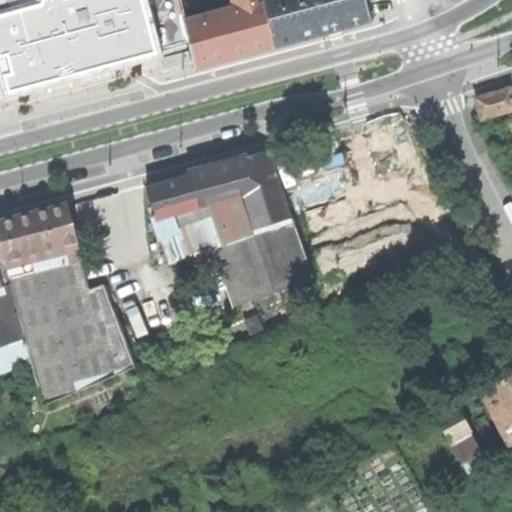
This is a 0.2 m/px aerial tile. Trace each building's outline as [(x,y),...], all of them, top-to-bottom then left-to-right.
[(3,0),(0,1),(0,74),(5,93),(191,43),(184,17),(180,0),(3,0)] [(231,57),(274,45),(263,0),(232,0),(234,3),(184,17),(191,43),(196,66),(231,57)] [(321,32),(370,19),(364,0),(263,0),(274,45),(321,32)] [(473,98),(480,122),(511,112),(511,91),(511,87),(473,98)] [(415,113),(347,135),(361,177),(429,155),(415,113)] [(152,220),(167,262),(213,246),(290,219),(292,219),(284,192),(276,167),(271,150),(251,155),(187,173),(188,178),(146,190),(154,219),(152,220)] [(30,215),(0,223),(0,240),(0,241),(5,262),(64,246),(67,256),(80,253),(68,205),(30,215)] [(311,280),(290,219),(213,246),(233,308),(236,307),(239,313),(254,307),(252,302),(311,280)] [(0,241),(0,276),(3,288),(11,285),(5,262),(0,241)] [(89,290),(80,253),(67,256),(64,246),(5,262),(11,285),(30,358),(34,373),(43,401),(45,406),(135,367),(104,285),(89,290)] [(421,261),(382,278),(387,291),(426,273),(421,261)] [(0,299),(6,324),(0,326),(0,370),(30,358),(11,285),(3,288),(0,276),(0,299)] [(153,310),(121,325),(131,348),(164,334),(153,310)] [(317,321),(312,310),(232,346),(237,357),(317,321)] [(511,374),(436,418),(489,511),(499,511),(502,510),(494,496),(496,495),(462,437),(469,433),(464,425),(473,419),(470,413),(490,402),(511,444),(511,374)]
